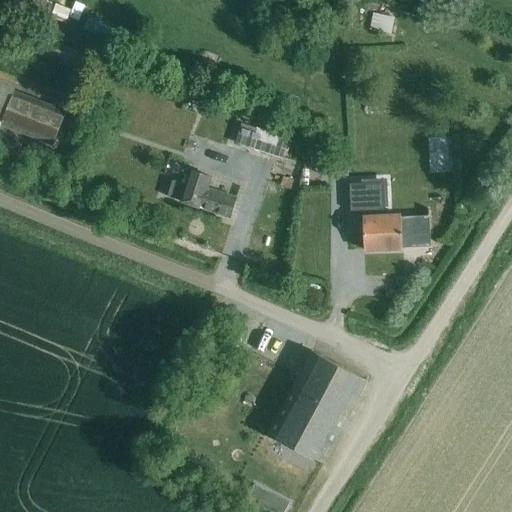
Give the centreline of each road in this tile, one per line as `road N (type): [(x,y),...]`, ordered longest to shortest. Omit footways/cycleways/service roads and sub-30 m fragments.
road 1 (unclassified): [(0,202),(407,370)]
road 2 (unclassified): [(407,370),(511,205)]
road 3 (unclassified): [(316,511),(407,370)]
